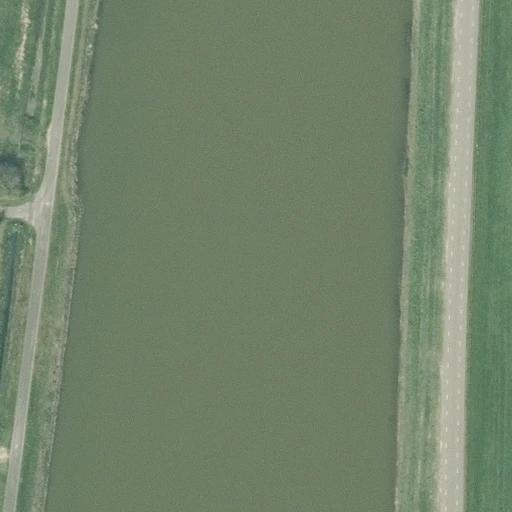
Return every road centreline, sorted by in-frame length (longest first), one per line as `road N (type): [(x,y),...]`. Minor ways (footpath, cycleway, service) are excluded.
road 1 (unclassified): [(5,511),(70,0)]
road 2 (tertiary): [(452,511),(467,0)]
